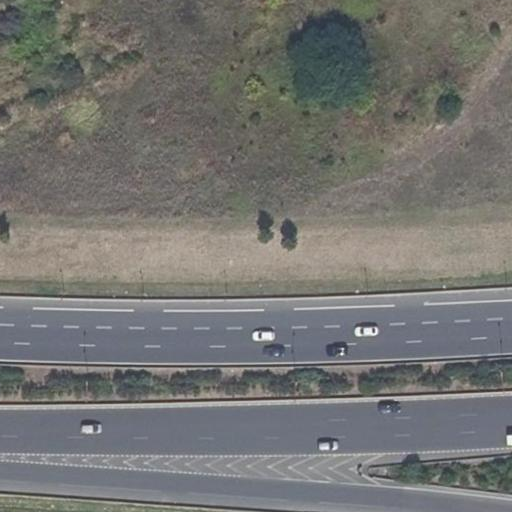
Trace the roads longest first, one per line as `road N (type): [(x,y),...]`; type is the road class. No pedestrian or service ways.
road 1 (trunk): [(0,435),(511,421)]
road 2 (trunk): [(511,330),(0,333)]
road 3 (trunk): [(0,471),(497,511)]
